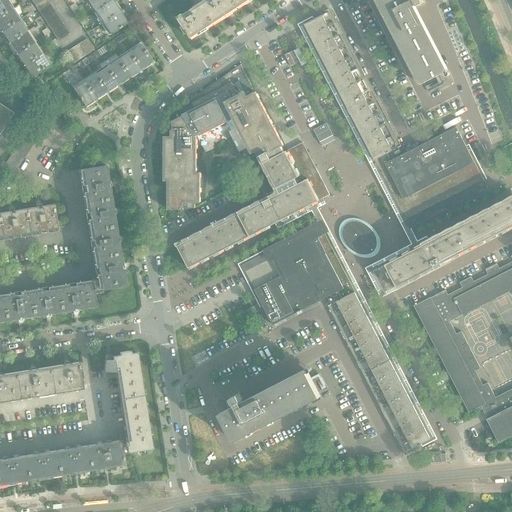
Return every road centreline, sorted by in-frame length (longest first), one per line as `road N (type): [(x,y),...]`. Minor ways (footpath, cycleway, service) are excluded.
road 1 (residential): [(511,469),(189,500)]
road 2 (residential): [(161,324),(136,145),(143,118),(189,74)]
road 3 (residential): [(189,500),(161,324)]
road 4 (residential): [(0,350),(161,324)]
road 5 (residential): [(189,74),(303,0)]
road 6 (residential): [(189,500),(64,511)]
